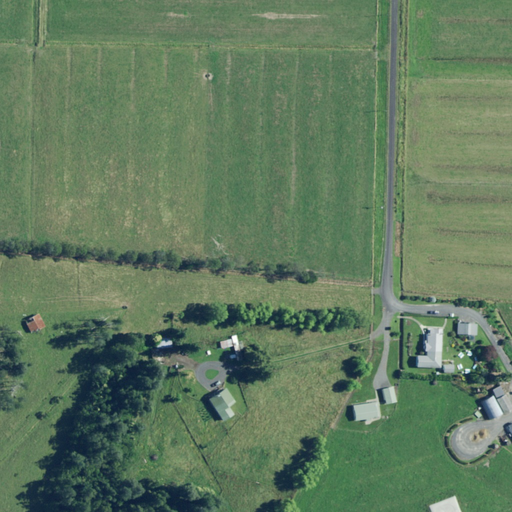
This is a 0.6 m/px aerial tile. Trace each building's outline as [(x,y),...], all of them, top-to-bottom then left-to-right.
[(44,326),(38,314),(24,321),(31,333),(44,326)] [(476,335),(477,323),(458,322),(457,334),(476,335)] [(438,337),(439,329),(427,329),(427,341),(424,341),(424,351),(426,351),(425,356),(416,356),(416,367),(440,368),(442,338),(438,337)] [(238,343),(236,335),(231,336),(231,339),(219,341),(221,348),(233,346),(237,361),(241,360),(238,343)] [(171,348),(171,338),(155,339),(156,348),(171,348)] [(511,406),(501,385),(491,390),(493,394),(480,401),(489,420),(503,413),(504,415),(511,410),(511,406)] [(395,402),(392,387),(382,389),(385,404),(395,402)] [(234,402),(225,388),(208,399),(222,421),(232,414),(227,406),(234,402)] [(354,420),(365,419),(365,421),(370,421),(369,419),(379,418),(377,401),(352,404),(354,420)]
